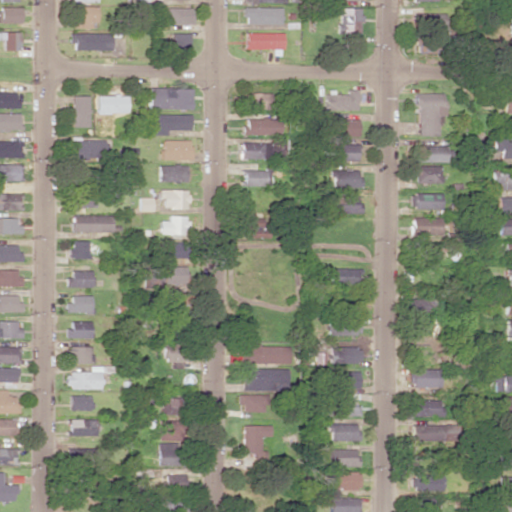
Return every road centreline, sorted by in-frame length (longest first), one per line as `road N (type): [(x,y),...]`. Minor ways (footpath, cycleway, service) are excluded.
road 1 (residential): [(384,511),(389,0)]
road 2 (residential): [(42,511),(45,0)]
road 3 (residential): [(215,511),(215,0)]
road 4 (residential): [(511,72),(45,73)]
